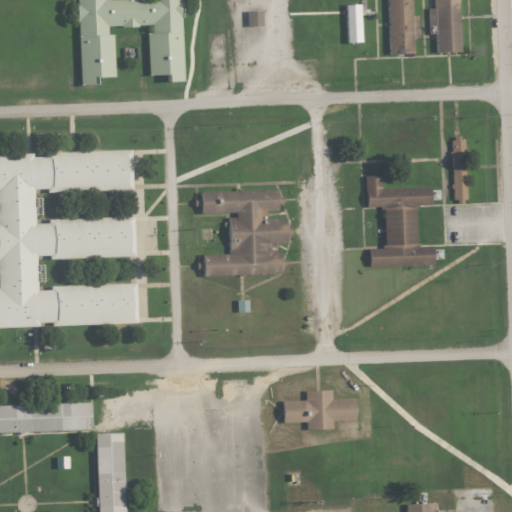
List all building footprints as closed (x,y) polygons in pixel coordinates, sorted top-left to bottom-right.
[(145,76),(162,75),(163,84),(181,83),(177,0),(73,0),(77,87),(96,86),(95,78),(112,77),(110,28),(143,27),(145,76)] [(384,0),(386,55),(412,54),(411,39),(417,39),(416,17),(410,17),(409,0),(384,0)] [(433,52),(458,51),(456,0),(431,0),(432,10),(425,10),(426,36),(432,36),(433,52)] [(360,4),(346,4),(347,42),(361,42),(360,4)] [(247,26),(263,26),(263,11),(247,11),(247,26)] [(450,201),(464,200),(463,140),(456,140),(456,137),(451,137),(451,141),(449,141),(450,201)] [(0,329),(35,328),(35,324),(48,324),(48,328),(134,324),(133,284),(46,287),(46,291),(34,291),(33,257),(46,256),(46,260),(132,257),(130,217),(44,220),(44,225),(32,225),(30,190),(42,190),(42,193),(129,190),(127,150),(42,153),(42,157),(28,158),(28,154),(0,155),(0,329)] [(428,188),(379,190),(378,176),(362,177),(363,209),(379,208),(381,250),(365,250),(366,268),(431,265),(430,247),(414,248),(412,207),(428,206),(428,188)] [(263,220),(263,212),(274,211),(274,191),(197,193),(198,215),(233,214),(233,218),(225,219),(226,255),(200,256),(201,278),(278,275),(277,246),(286,246),(285,220),(263,220)] [(237,312),(248,311),(248,300),(237,300),(237,312)] [(303,401),(302,392),(328,391),(328,401),(352,400),(353,420),(329,421),(329,430),(303,431),(303,423),(280,424),(279,402),(303,401)] [(0,434),(87,432),(86,403),(0,405),(0,434)] [(92,511),(122,511),(120,434),(90,434),(92,511)] [(53,458),(66,458),(66,469),(53,470),(53,458)] [(407,504),(406,511),(437,511),(437,503),(407,504)]
